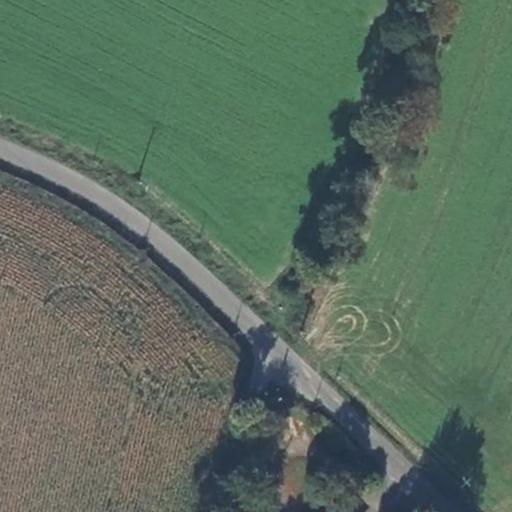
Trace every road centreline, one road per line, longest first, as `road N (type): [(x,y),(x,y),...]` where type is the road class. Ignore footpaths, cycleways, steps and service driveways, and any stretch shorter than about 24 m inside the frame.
road 1 (unclassified): [(0,146),(143,228),(275,347)]
road 2 (unclassified): [(275,347),(447,511)]
road 3 (unclassified): [(275,347),(210,511)]
